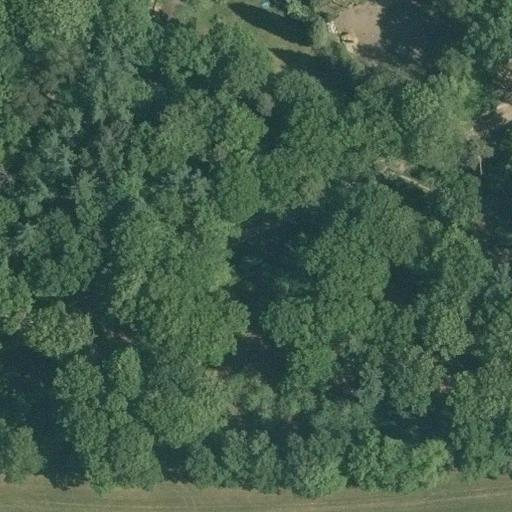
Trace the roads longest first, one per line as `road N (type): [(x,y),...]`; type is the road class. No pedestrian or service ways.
road 1 (track): [(511,111),(0,345)]
road 2 (track): [(0,267),(111,0)]
road 3 (track): [(71,315),(125,344),(134,394),(39,434),(21,455)]
